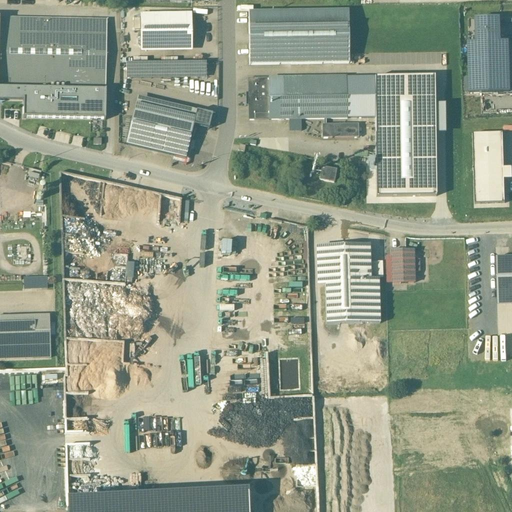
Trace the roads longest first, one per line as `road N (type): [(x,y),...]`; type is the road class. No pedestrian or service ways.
road 1 (residential): [(213,188),(391,227),(511,228)]
road 2 (residential): [(0,132),(213,188)]
road 3 (residential): [(213,188),(230,109),(229,0)]
